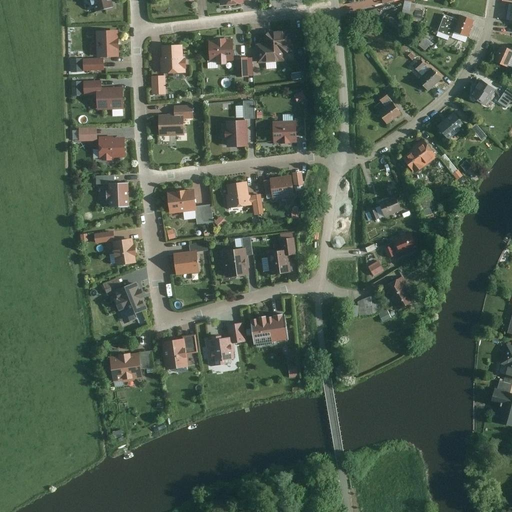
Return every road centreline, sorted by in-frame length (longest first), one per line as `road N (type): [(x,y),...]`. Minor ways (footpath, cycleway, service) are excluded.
road 1 (residential): [(143,177),(159,307),(169,317),(284,286),(319,286)]
road 2 (residential): [(338,157),(361,157),(441,102),(479,56),(494,0)]
road 3 (residential): [(138,31),(334,7)]
road 4 (residential): [(143,177),(338,157)]
road 5 (residential): [(334,7),(338,157)]
road 6 (residential): [(138,31),(143,177)]
road 7 (residential): [(338,157),(319,286)]
